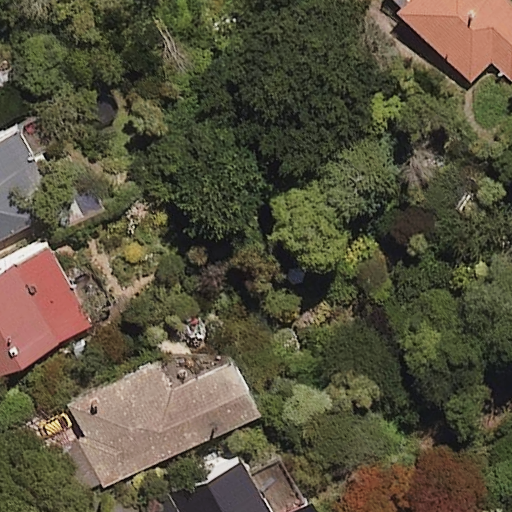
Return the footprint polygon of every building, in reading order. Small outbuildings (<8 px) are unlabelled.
[(470,92),(496,67),(511,83),(511,17),(495,0),(392,0),(386,7),(470,92)] [(6,59),(0,62),(0,105),(25,91),(6,59)] [(0,223),(50,197),(3,112),(0,113),(0,223)] [(85,166),(50,185),(70,222),(106,203),(85,166)] [(0,359),(84,313),(38,229),(0,249),(0,359)] [(247,393),(214,338),(165,367),(150,341),(59,396),(77,426),(52,441),(82,491),(247,393)] [(275,452),(246,469),(227,435),(142,484),(157,511),(273,511),(272,510),(299,494),(275,452)]
